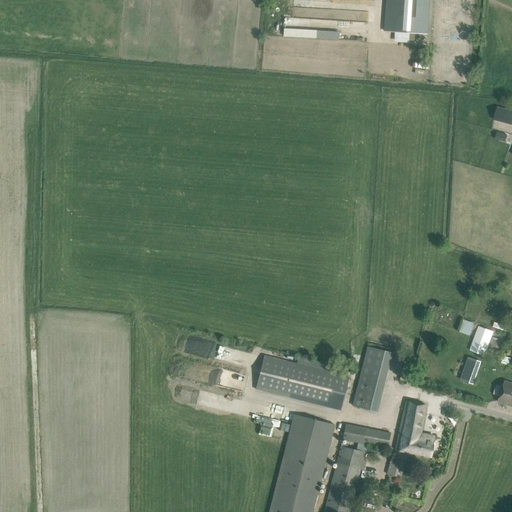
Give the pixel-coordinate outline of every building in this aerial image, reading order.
[(387,0),(385,31),(428,34),(430,0),(387,0)] [(494,120),(511,124),(511,110),(497,106),(494,120)] [(497,132),(495,139),(505,142),(507,135),(497,132)] [(462,318),(457,330),(470,336),(475,324),(462,318)] [(471,351),(485,355),(492,332),(479,328),(471,351)] [(377,411),(385,380),(392,353),(369,346),(362,373),(353,405),(377,411)] [(350,377),(343,375),(345,367),(298,355),(296,363),(264,355),(255,389),(290,398),(342,410),(350,377)] [(473,384),(477,375),(482,362),(471,357),(466,371),(463,380),(473,384)] [(183,377),(240,390),(243,376),(186,363),(183,377)] [(498,402),(511,405),(511,383),(505,381),(498,402)] [(219,409),(221,398),(206,396),(204,407),(219,409)] [(266,421),(268,414),(277,417),(280,406),(261,400),(256,418),(266,421)] [(426,405),(416,403),(407,401),(396,451),(431,457),(434,436),(421,434),(426,405)] [(312,511),(335,425),(294,414),(269,511),(312,511)] [(325,511),(351,511),(362,469),(364,470),(366,460),(363,459),(365,452),(367,452),(369,444),(389,448),(392,433),(360,427),(347,425),(343,439),(359,442),(356,454),(341,450),(337,463),(325,511)] [(388,474),(397,475),(399,462),(390,461),(388,474)]
